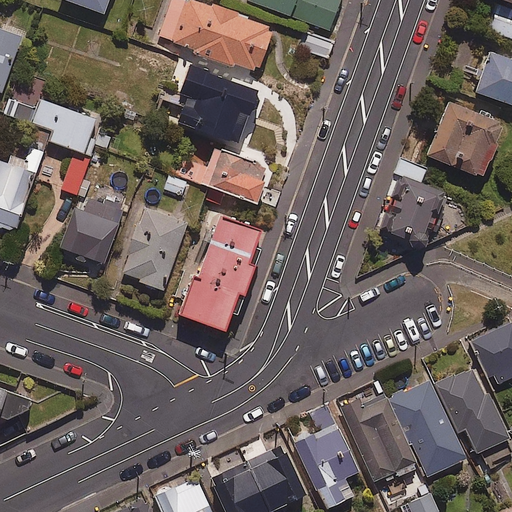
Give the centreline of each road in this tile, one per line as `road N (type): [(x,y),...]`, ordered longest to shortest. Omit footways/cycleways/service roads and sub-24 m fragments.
road 1 (residential): [(286,326),(402,0)]
road 2 (residential): [(0,500),(212,400)]
road 3 (residential): [(0,310),(145,361),(212,400)]
road 4 (residential): [(286,326),(348,330),(411,301)]
